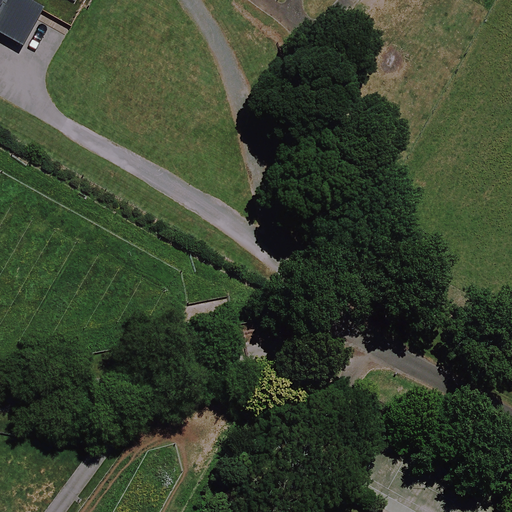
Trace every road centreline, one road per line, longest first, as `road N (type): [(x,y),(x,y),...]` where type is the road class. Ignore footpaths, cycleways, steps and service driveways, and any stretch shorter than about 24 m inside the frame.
road 1 (unknown): [(241,0),(292,40),(303,72),(295,285)]
road 2 (unknown): [(295,285),(222,85),(177,0)]
road 3 (unknown): [(267,511),(351,331),(295,285)]
road 4 (residential): [(511,423),(351,331)]
